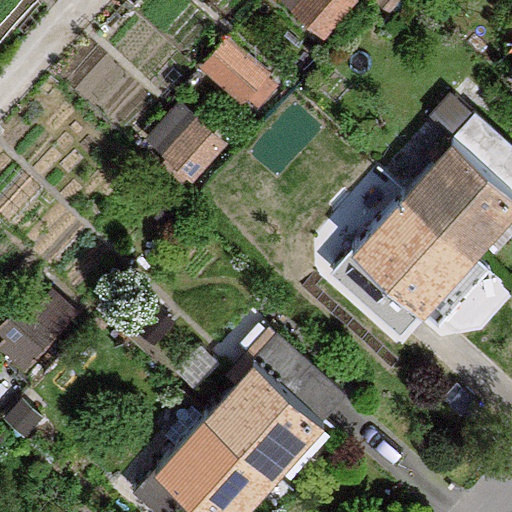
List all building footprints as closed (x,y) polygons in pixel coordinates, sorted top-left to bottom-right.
[(289,0),(324,29),(348,0),(289,0)] [(229,34),(203,64),(252,107),(279,77),(229,34)] [(156,144),(151,150),(184,181),(227,135),(182,92),(144,133),(156,144)] [(453,132),(457,135),(506,178),(511,171),(511,143),(472,110),(453,132)] [(457,135),(409,190),(467,241),(511,190),(511,183),(506,178),(457,135)] [(409,190),(361,245),(409,288),(419,297),(467,241),(409,190)] [(409,288),(361,245),(358,242),(337,266),(388,311),(409,288)] [(84,306),(55,279),(33,303),(21,292),(0,315),(0,342),(28,368),(84,306)] [(255,351),(259,354),(308,397),(327,374),(274,329),(255,351)] [(259,354),(211,409),(269,460),(318,405),(308,397),(259,354)] [(211,409),(163,463),(211,507),(216,511),(223,511),(269,460),(211,409)] [(206,511),(211,507),(163,463),(160,461),(139,484),(170,511),(206,511)]
